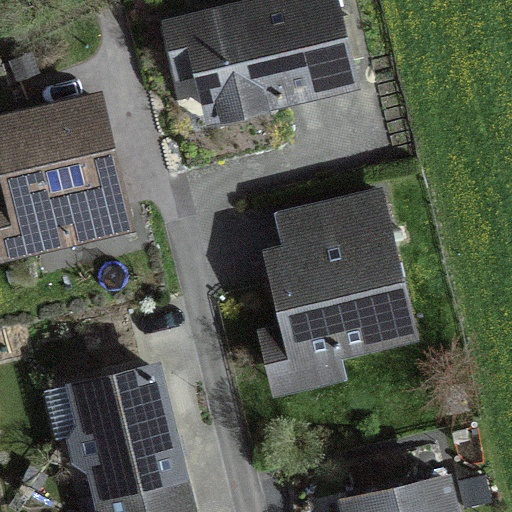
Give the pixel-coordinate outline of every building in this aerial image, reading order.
[(213,113),(286,96),(285,88),(348,72),(330,0),(304,0),(266,9),(264,1),(167,25),(178,71),(202,65),(213,113)] [(125,222),(95,98),(0,120),(0,137),(26,245),(125,222)] [(355,233),(272,253),(297,355),(409,329),(385,228),(388,227),(379,192),(347,199),(355,233)] [(95,467),(106,511),(164,511),(188,506),(154,368),(76,387),(84,419),(73,437),(77,456),(95,467)] [(452,511),(445,477),(347,500),(349,511),(452,511)]
